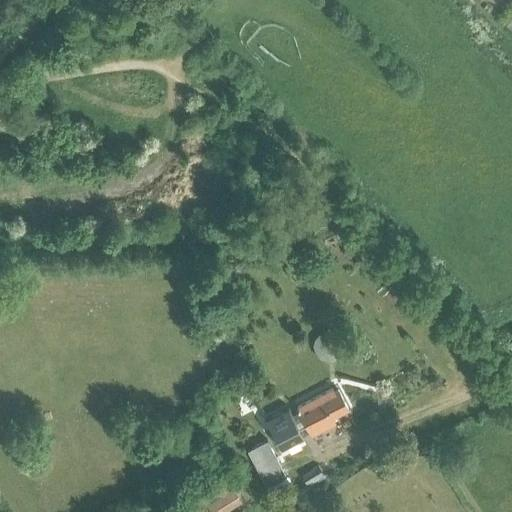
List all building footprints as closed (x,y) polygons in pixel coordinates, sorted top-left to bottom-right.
[(328,361),(340,353),(325,329),(312,337),(328,361)] [(288,407),(265,419),(281,448),(303,436),(302,433),(310,429),(312,434),(334,422),(331,415),(347,407),(338,389),(334,391),(332,387),(297,405),(299,409),(291,413),(288,407)] [(270,484),(283,479),(264,435),(247,442),(255,462),(260,460),(270,484)] [(318,467),(302,476),(307,485),(323,475),(318,467)] [(223,511),(242,500),(232,486),(206,503),(207,506),(205,507),(207,511),(223,511)]
